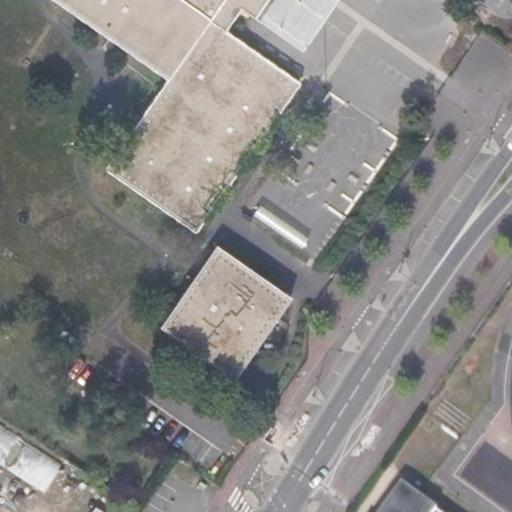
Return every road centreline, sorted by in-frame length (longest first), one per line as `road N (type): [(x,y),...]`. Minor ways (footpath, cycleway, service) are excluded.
road 1 (primary): [(280,511),(418,296)]
road 2 (primary): [(511,145),(418,296)]
road 3 (primary): [(418,296),(511,185)]
